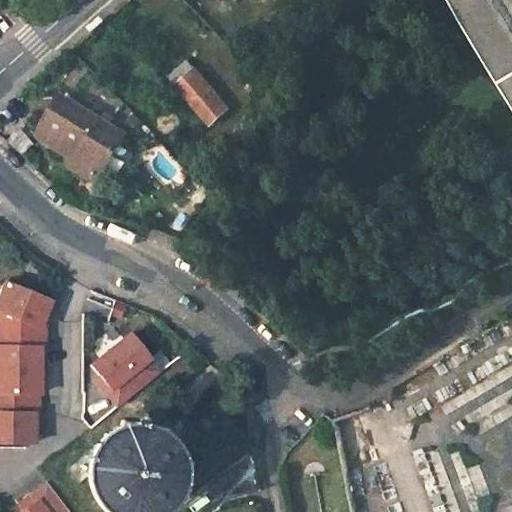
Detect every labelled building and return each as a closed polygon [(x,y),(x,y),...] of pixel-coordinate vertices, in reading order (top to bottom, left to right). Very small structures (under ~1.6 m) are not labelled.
[(511,0),(456,0),(511,92),(511,0)] [(188,56),(171,70),(179,79),(177,80),(211,120),(231,104),(197,64),(196,66),(188,56)] [(265,84),(243,63),(233,74),(255,95),(265,84)] [(121,134),(60,96),(37,133),(74,155),(69,164),(94,179),(121,134)] [(43,313),(48,300),(21,295),(0,310),(0,344),(42,345),(42,329),(47,315),(43,313)] [(174,358),(144,323),(114,349),(123,358),(94,383),(116,407),(174,358)] [(42,345),(0,344),(0,393),(36,394),(36,379),(42,379),(41,365),(42,345)] [(35,413),(36,394),(0,393),(0,442),(30,442),(30,428),(35,429),(35,413)] [(82,446),(118,511),(144,511),(204,479),(160,402),(82,446)] [(225,467),(205,483),(206,483),(216,499),(237,484),(225,467)] [(20,511),(70,511),(51,482),(16,506),(20,511)]
